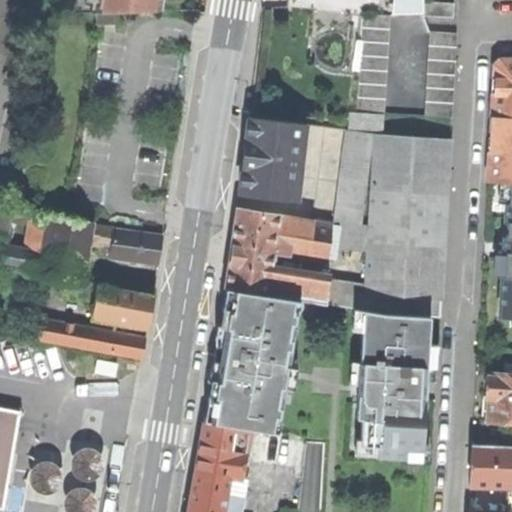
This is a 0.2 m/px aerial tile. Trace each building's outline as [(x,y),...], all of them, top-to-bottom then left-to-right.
[(68,0),(71,11),(95,12),(114,11),(161,10),(162,0),(68,0)] [(393,0),(393,13),(422,13),(422,0),(393,0)] [(424,16),(453,17),(454,3),(425,2),(424,16)] [(95,12),(96,23),(115,22),(114,11),(95,12)] [(382,113),(384,113),(389,15),(362,14),(356,112),(382,113)] [(429,31),(424,115),(452,116),(456,33),(429,31)] [(511,59),(500,60),(495,65),(488,181),(509,182),(511,182),(511,59)] [(381,130),(382,113),(356,112),(349,111),(348,127),(381,130)] [(244,155),(240,191),(297,198),(299,183),(296,183),(303,124),(249,117),(244,155)] [(340,222),(363,224),(374,133),(346,129),(333,221),(340,222)] [(365,283),(364,310),(385,313),(430,316),(440,317),(444,245),(419,243),(421,193),(447,194),(451,139),(375,134),(369,225),(367,250),(365,283)] [(511,182),(509,182),(501,317),(511,317),(511,182)] [(419,243),(444,245),(446,223),(447,194),(421,193),(419,243)] [(12,219),(14,209),(0,207),(0,233),(9,235),(12,219)] [(235,225),(232,243),(274,251),(279,215),(238,208),(235,225)] [(31,223),(33,213),(14,209),(12,219),(31,223)] [(31,223),(26,249),(46,253),(51,216),(33,213),(31,223)] [(327,258),(331,224),(279,215),(274,251),(327,260),(327,258)] [(51,216),(46,253),(43,273),(64,277),(81,280),(87,243),(90,224),(91,222),(51,216)] [(363,224),(340,222),(339,226),(336,247),(367,250),(369,225),(363,224)] [(114,228),(90,224),(87,243),(111,247),(114,228)] [(334,259),(336,247),(339,226),(331,224),(327,258),(334,259)] [(162,235),(114,228),(111,247),(110,257),(157,264),(160,248),(162,235)] [(272,270),(274,251),(232,243),(226,289),(268,295),(272,270)] [(1,265),(43,273),(46,253),(26,249),(5,245),(1,265)] [(272,270),(268,295),(295,299),(325,304),(329,278),(272,270)] [(61,295),(96,301),(98,285),(98,283),(81,280),(64,277),(61,295)] [(325,304),(364,310),(365,283),(329,278),(325,304)] [(93,316),(147,327),(150,310),(152,295),(98,285),(96,301),(93,316)] [(221,362),(212,418),(204,416),(203,421),(248,428),(275,432),(295,299),(268,295),(226,289),(225,293),(233,294),(223,346),(216,345),(214,361),(221,362)] [(223,346),(233,294),(225,293),(221,320),(216,345),(223,346)] [(427,366),(430,316),(385,313),(364,310),(356,418),(361,418),(360,445),(377,446),(377,453),(404,455),(405,448),(422,449),(425,401),(427,402),(428,383),(429,367),(427,366)] [(41,319),(37,339),(142,358),(145,338),(41,319)] [(214,361),(204,416),(212,418),(221,362),(214,361)] [(511,374),(504,374),(489,373),(489,377),(488,377),(487,396),(488,396),(487,417),(487,421),(511,422),(511,374)] [(0,507),(3,508),(6,486),(4,485),(14,430),(16,416),(18,417),(19,411),(0,407),(0,507)] [(199,445),(195,469),(229,476),(239,478),(240,477),(248,428),(203,421),(199,445)] [(471,464),(470,485),(510,487),(510,483),(511,462),(511,446),(472,444),(471,464)] [(97,450),(91,447),(85,447),(78,449),(73,453),(70,459),(70,466),(72,472),(76,477),(82,480),(89,480),(95,478),(100,474),(103,468),(103,462),(101,455),(97,450)] [(50,462),(41,461),(33,466),(29,475),(30,484),(36,491),(45,494),(54,492),(60,485),(62,475),(58,467),(50,462)] [(223,511),(226,492),(229,476),(195,469),(191,493),(187,511),(223,511)] [(229,476),(226,492),(243,495),(246,478),(240,477),(239,478),(229,476)] [(88,489),(82,487),(76,487),(70,490),(66,494),(63,499),(63,506),(65,511),(64,511),(93,511),(95,511),(96,505),(96,499),(93,493),(88,489)] [(240,511),(243,495),(226,492),(223,511),(240,511)]
